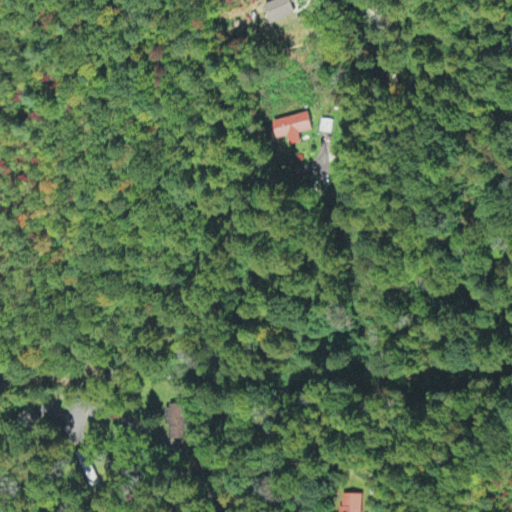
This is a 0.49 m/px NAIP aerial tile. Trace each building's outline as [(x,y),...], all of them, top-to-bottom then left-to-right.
[(264,0),(262,1),(269,20),(294,10),(290,0),(264,0)] [(305,109),(271,118),(276,136),(287,134),(289,142),(299,139),(296,130),(309,126),(305,109)] [(169,402),(167,437),(187,438),(189,403),(169,402)] [(76,452),(92,489),(101,486),(84,448),(76,452)] [(342,490),(341,511),(359,511),(361,490),(342,490)]
